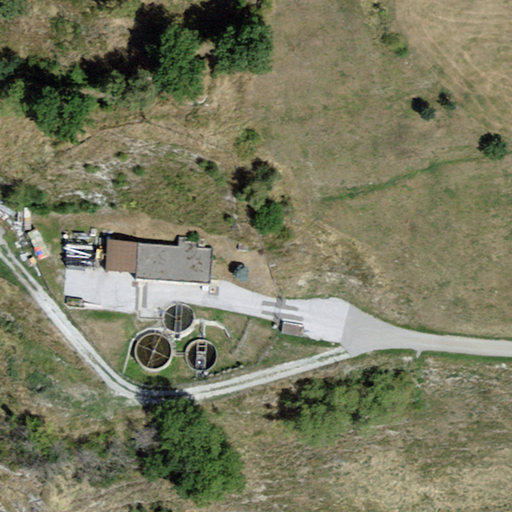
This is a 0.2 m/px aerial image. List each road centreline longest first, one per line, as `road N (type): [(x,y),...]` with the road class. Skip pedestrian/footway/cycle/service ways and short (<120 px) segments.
road 1 (track): [(376,331),(342,353),(154,398),(117,384),(0,245)]
road 2 (unclassified): [(511,349),(416,339),(219,297),(84,290)]
